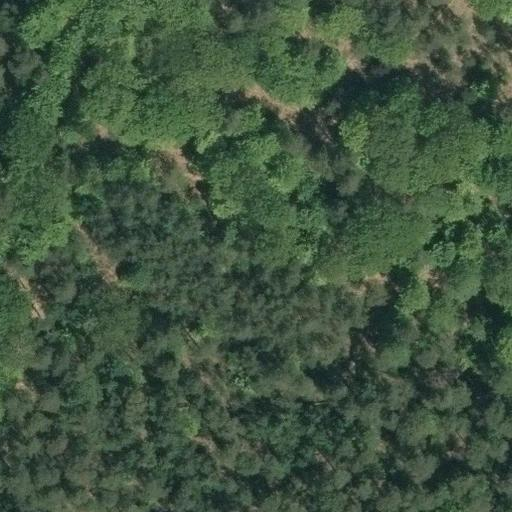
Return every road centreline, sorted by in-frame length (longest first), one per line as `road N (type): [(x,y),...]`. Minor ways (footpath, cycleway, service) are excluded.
road 1 (track): [(65,0),(0,160)]
road 2 (track): [(511,347),(459,511)]
